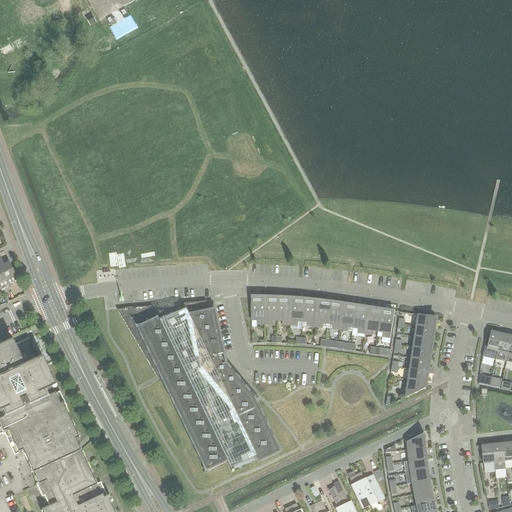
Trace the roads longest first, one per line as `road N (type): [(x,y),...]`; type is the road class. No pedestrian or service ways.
road 1 (residential): [(226,283),(469,311)]
road 2 (residential): [(240,511),(451,414)]
road 3 (residential): [(54,299),(85,289),(226,283)]
road 4 (residential): [(311,371),(240,362),(226,283)]
road 5 (tertiary): [(143,481),(75,358)]
